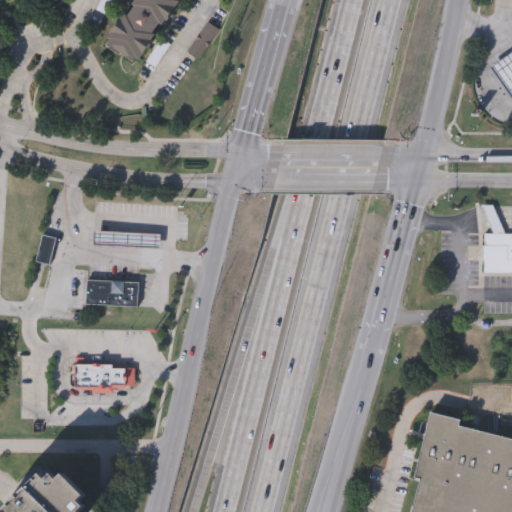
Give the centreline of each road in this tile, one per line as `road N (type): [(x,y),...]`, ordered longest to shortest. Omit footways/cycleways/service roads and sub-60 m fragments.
road 1 (motorway): [(261,511),(390,0)]
road 2 (secondary): [(233,183),(157,511)]
road 3 (motorway): [(292,240),(224,511)]
road 4 (tertiary): [(0,148),(96,175),(275,182)]
road 5 (motorway): [(351,0),(292,240)]
road 6 (tertiary): [(240,152),(130,150),(0,123)]
road 7 (motorway): [(252,323),(193,511)]
road 8 (secondary): [(371,355),(416,184)]
road 9 (secondary): [(328,511),(371,355)]
road 10 (secondary): [(424,153),(457,0)]
road 11 (secondary): [(280,7),(240,152)]
